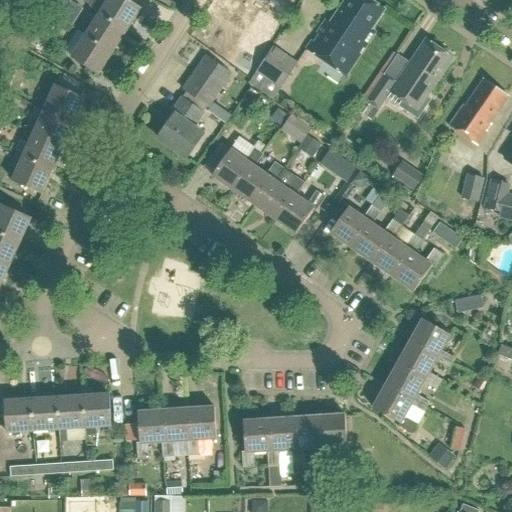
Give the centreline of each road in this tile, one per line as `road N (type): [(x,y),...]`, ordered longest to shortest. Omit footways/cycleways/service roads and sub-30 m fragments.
road 1 (residential): [(226,366),(326,361),(347,324),(108,160)]
road 2 (residential): [(44,350),(43,302),(108,160)]
road 3 (residential): [(108,160),(139,83),(193,0)]
